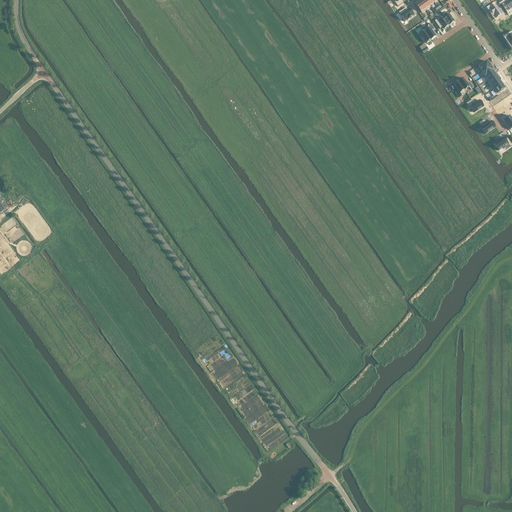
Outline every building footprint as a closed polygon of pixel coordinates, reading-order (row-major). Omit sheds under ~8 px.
[(426,0),(422,0),(421,1),(428,11),(432,7),(426,0)] [(421,1),(416,4),(423,14),(428,11),(421,1)] [(497,5),(490,9),(496,18),(503,13),(497,5)] [(407,8),(400,13),(402,16),(401,16),(406,22),(408,20),(409,21),(415,16),(416,15),(411,9),(409,11),(407,8)] [(449,12),(444,16),(451,26),(456,22),(454,20),(457,18),(453,12),(450,14),(449,12)] [(439,19),(435,21),(441,29),(444,27),(445,30),(451,26),(444,16),(444,17),(440,20),(439,19)] [(429,27),(425,30),(432,41),(437,38),(433,31),(435,30),(432,24),(429,26),(429,27)] [(425,30),(420,33),(428,44),(432,41),(425,30)] [(488,62),(480,68),(483,72),(491,67),(488,62)] [(483,72),(482,73),(485,77),(494,71),(491,67),(483,72)] [(494,71),(485,77),(488,82),(497,76),(494,71)] [(497,76),(488,82),(491,86),(500,80),(497,76)] [(464,79),(460,82),(466,91),(470,88),(468,85),(464,79)] [(500,80),(491,86),(494,91),(503,85),(500,80)] [(460,82),(455,85),(459,91),(462,96),(463,96),(467,93),(466,91),(460,82)] [(503,85),(494,91),(497,95),(506,89),(503,85)] [(474,100),(468,104),(471,108),(472,107),(476,113),(485,107),(481,101),(477,104),(474,100)] [(486,120),(480,124),(483,128),(482,129),(486,135),(497,128),(493,122),(489,124),(488,122),(487,123),(486,120)] [(498,142),(495,144),(497,147),(496,148),(498,151),(499,151),(500,151),(509,145),(511,147),(511,136),(506,140),(505,138),(501,140),(501,139),(497,141),(498,142)] [(0,211),(1,214),(10,208),(0,194),(0,211)] [(253,383),(232,395),(238,406),(247,401),(246,400),(256,394),(253,390),(256,388),(253,383)] [(260,435),(268,448),(288,436),(286,433),(288,432),(281,421),(260,435)]
